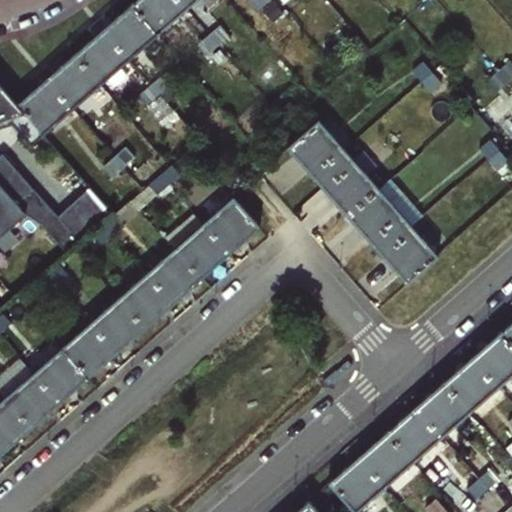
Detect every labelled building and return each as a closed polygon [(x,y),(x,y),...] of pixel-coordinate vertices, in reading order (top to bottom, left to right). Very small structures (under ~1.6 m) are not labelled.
[(135,0),(131,5),(155,33),(184,8),(176,0),(135,0)] [(176,0),(184,8),(193,0),(176,0)] [(127,58),(155,33),(131,5),(102,30),(127,58)] [(208,36),(215,43),(226,34),(219,26),(208,36)] [(73,55),(98,83),(127,58),(102,30),(73,55)] [(206,51),(215,43),(208,36),(199,44),(206,51)] [(70,108),(98,83),(73,55),(44,80),(70,108)] [(499,73),(505,80),(511,73),(511,64),(510,63),(499,73)] [(488,82),(495,89),(505,80),(499,73),(488,82)] [(150,85),(158,94),(169,83),(162,75),(150,85)] [(42,132),(70,108),(44,80),(17,104),(23,111),(42,132)] [(0,117),(0,118),(6,116),(23,111),(17,104),(10,96),(0,84),(0,117)] [(140,95),(147,103),(158,94),(150,85),(140,95)] [(336,174),(324,161),(339,148),(316,123),(287,148),(322,188),(336,174)] [(511,123),(502,133),(511,144),(511,123)] [(114,158),(121,166),(133,155),(126,148),(114,158)] [(346,215),(375,189),(339,148),(324,161),(336,174),(322,188),(346,215)] [(33,186),(2,151),(0,152),(0,232),(24,211),(16,201),(33,186)] [(103,168),(110,176),(121,166),(114,158),(103,168)] [(397,242),(411,229),(375,189),(346,215),(370,242),(385,229),(397,242)] [(203,224),(228,252),(257,226),(232,198),(203,224)] [(103,224),(109,231),(121,220),(115,214),(103,224)] [(93,234),(98,240),(109,231),(103,224),(93,234)] [(175,248),(200,277),(228,252),(203,224),(175,248)] [(405,282),(435,256),(411,229),(397,242),(385,229),(370,242),(405,282)] [(171,302),(200,277),(175,248),(147,274),(171,302)] [(47,274),(53,280),(65,269),(59,263),(47,274)] [(36,283),(42,290),(53,280),(47,274),(36,283)] [(143,326),(171,302),(147,274),(119,298),(143,326)] [(115,351),(143,326),(119,298),(90,323),(115,351)] [(511,320),(500,331),(511,344),(511,320)] [(86,376),(115,351),(90,323),(62,348),(86,376)] [(496,386),(511,371),(511,344),(500,331),(470,357),(496,386)] [(33,374),(57,402),(86,376),(62,348),(33,374)] [(468,410),(496,386),(470,357),(443,382),(468,410)] [(30,426),(57,402),(33,374),(5,398),(30,426)] [(415,406),(440,434),(468,410),(443,382),(415,406)] [(0,402),(0,450),(1,452),(30,426),(5,398),(0,402)] [(412,459),(440,434),(415,406),(387,431),(412,459)] [(383,485),(412,459),(387,431),(358,456),(383,485)] [(329,482),(354,510),(383,485),(358,456),(329,482)] [(487,487),(499,477),(490,468),(479,478),(487,487)] [(467,487),(476,497),(487,487),(479,478),(467,487)] [(435,511),(450,511),(443,496),(431,502),(435,511)] [(294,511),(316,511),(307,501),(294,511)]
